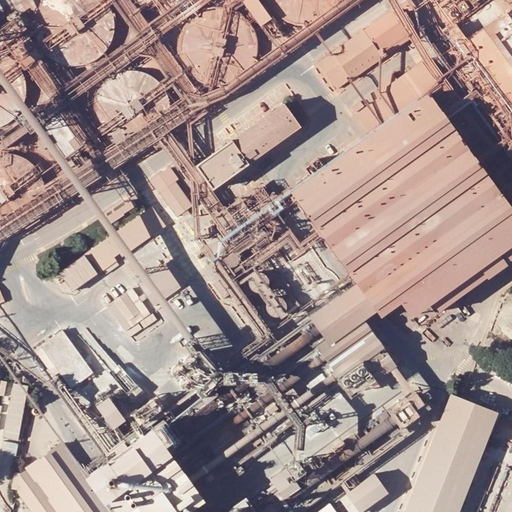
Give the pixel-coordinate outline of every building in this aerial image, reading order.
[(43,0),(40,3),(38,7),(36,11),(35,14),(34,18),(33,23),(33,27),(33,31),(33,35),(34,39),(36,43),(38,46),(40,50),(42,53),(45,56),(48,59),(52,61),(55,63),(59,65),(63,66),(67,67),(71,67),(77,67),(81,66),(85,65),(89,64),(93,62),(96,60),(100,57),(103,54),(105,51),(108,48),(109,44),(111,40),(112,36),(113,32),(113,28),(113,24),(113,20),(112,16),(110,12),(109,8),(107,5),(104,1),(102,0),(43,0)] [(257,29),(268,21),(252,0),(245,0),(240,5),(257,29)] [(264,0),(265,1),(266,4),(268,8),(271,11),(273,15),(277,17),(280,20),(283,22),(287,24),(291,25),(295,26),(299,27),(303,27),(307,27),(311,26),(315,25),(319,23),(323,21),(326,19),(330,16),(333,13),(335,10),(337,7),(339,3),(340,0),(264,0)] [(185,72),(188,75),(188,76),(192,79),(195,81),(199,83),(202,85),(206,86),(210,87),(215,88),(219,88),(223,87),(227,86),(231,85),(235,84),(238,82),(242,79),(245,77),(250,70),(252,67),(254,63),(256,59),(257,55),(257,51),(257,47),(257,43),(257,39),(255,35),(254,31),(252,27),(250,24),(247,21),(244,18),(241,15),(238,13),(234,11),(230,9),(226,8),(222,7),(218,7),(214,7),(210,8),(206,9),(202,10),(198,12),(195,14),(191,16),(188,19),(185,22),(183,25),(181,29),(179,33),(178,37),(177,41),(177,45),(177,49),(177,53),(178,57),(179,61),(181,65),(182,69),(185,72)] [(511,8),(464,42),(511,110),(511,8)] [(394,18),(403,31),(416,22),(412,11),(401,19),(398,15),(394,18)] [(330,53),(350,81),(409,39),(403,31),(394,18),(391,13),(363,33),(361,31),(330,53)] [(0,127),(4,126),(8,124),(11,121),(14,119),(17,115),(20,112),(22,109),(24,105),(25,101),(26,97),(27,93),(27,89),(26,84),(26,80),(25,76),(23,72),(21,69),(19,65),(16,62),(13,59),(10,56),(7,54),(3,52),(0,50),(0,127)] [(350,81),(330,53),(316,64),(334,91),(350,81)] [(426,94),(438,85),(421,62),(379,93),(381,96),(354,115),(369,135),(289,193),(355,284),(350,288),(309,317),(325,340),(328,345),(369,317),(375,312),(378,318),(398,303),(409,318),(431,303),(437,312),(511,258),(511,210),(511,211),(426,94)] [(125,71),(121,71),(118,72),(114,74),(110,75),(107,78),(104,80),(101,83),(98,86),(96,89),(94,93),(93,97),(91,101),(91,105),(91,109),(91,113),(91,117),(92,121),(94,125),(95,128),(100,134),(102,137),(105,140),(109,143),(112,145),(116,146),(120,147),(124,148),(128,149),(132,149),(136,148),(140,147),(144,146),(148,145),(151,142),(154,140),(157,137),(160,134),(163,131),(165,128),(166,124),(168,120),(169,116),(169,112),(169,108),(169,104),(168,100),(167,96),(165,92),(163,89),(161,85),(158,82),(155,80),(152,77),(148,75),(145,73),(141,72),(137,71),(133,70),(129,70),(125,71)] [(210,190),(299,128),(282,104),(194,167),(210,190)] [(84,146),(60,113),(42,125),(66,159),(84,146)] [(43,146),(51,141),(46,133),(38,139),(43,146)] [(6,153),(2,153),(0,152),(0,233),(2,233),(6,233),(10,233),(14,232),(18,230),(22,229),(25,227),(29,224),(32,221),(36,217),(38,214),(40,210),(42,206),(43,202),(44,198),(44,194),(44,190),(43,186),(42,182),(41,178),(39,174),(37,171),(35,167),(32,164),(29,161),(26,159),(22,157),(18,155),(14,154),(10,153),(6,153)] [(176,217),(192,206),(174,181),(159,192),(176,217)] [(151,207),(164,226),(170,222),(157,203),(151,207)] [(164,226),(151,207),(117,231),(111,236),(59,273),(72,292),(115,261),(111,255),(117,251),(121,257),(124,255),(130,250),(164,226)] [(155,307),(159,304),(166,299),(189,283),(173,261),(150,277),(143,281),(139,284),(155,307)] [(133,289),(127,293),(141,313),(128,322),(114,302),(108,306),(126,332),(151,315),(133,289)] [(141,313),(127,293),(114,302),(128,322),(141,313)] [(60,373),(71,389),(94,373),(63,330),(35,351),(54,377),(60,373)] [(395,367),(384,351),(361,368),(371,382),(372,383),(395,367)] [(208,354),(180,360),(188,399),(173,402),(172,400),(144,406),(146,416),(185,408),(185,407),(211,402),(209,395),(201,397),(199,386),(205,385),(203,377),(213,375),(215,381),(217,390),(234,386),(230,370),(229,371),(227,362),(211,365),(208,354)] [(0,395),(0,400),(8,401),(11,380),(2,379),(0,395)] [(7,437),(24,439),(29,383),(13,382),(7,437)] [(410,387),(387,403),(404,426),(418,416),(414,410),(422,404),(410,387)] [(403,511),(457,511),(497,412),(450,394),(403,511)] [(126,420),(125,419),(109,397),(96,406),(113,430),(126,420)] [(186,511),(203,501),(151,428),(89,472),(116,511),(186,511)] [(109,511),(62,445),(19,474),(17,492),(30,511),(109,511)]
